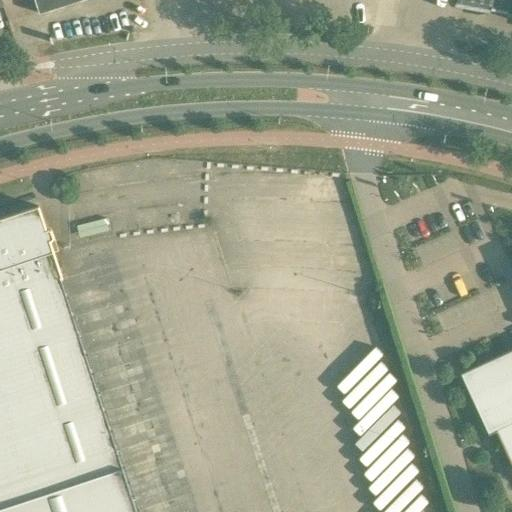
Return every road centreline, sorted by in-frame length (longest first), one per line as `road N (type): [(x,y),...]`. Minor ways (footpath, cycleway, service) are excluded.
road 1 (tertiary): [(511,77),(379,54),(224,48),(109,61),(92,91)]
road 2 (secondary): [(0,146),(104,120),(312,109),(360,99)]
road 3 (secondary): [(360,99),(300,80),(232,77),(92,91)]
road 4 (secondary): [(360,99),(511,129)]
